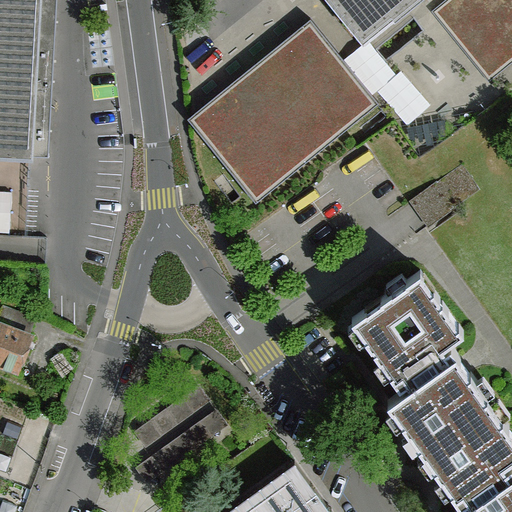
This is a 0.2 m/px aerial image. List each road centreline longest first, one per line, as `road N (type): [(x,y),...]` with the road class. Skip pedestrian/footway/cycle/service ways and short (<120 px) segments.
road 1 (residential): [(165,222),(200,259),(376,511)]
road 2 (unclassified): [(48,511),(70,486),(142,261),(165,222)]
road 3 (unclassified): [(165,222),(142,0)]
